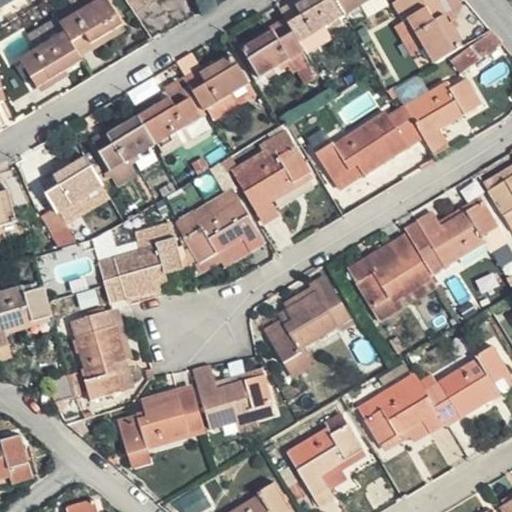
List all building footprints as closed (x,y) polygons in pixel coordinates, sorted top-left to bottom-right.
[(68,0),(73,7),(56,17),(57,20),(60,24),(101,0),(68,0)] [(106,0),(101,0),(60,24),(65,32),(80,59),(125,31),(106,0)] [(304,0),(292,0),(279,8),(282,13),(304,0)] [(340,17),(330,0),(304,0),(282,13),(288,22),(299,42),(324,27),(340,17)] [(330,0),(340,17),(355,8),(368,0),(330,0)] [(362,18),(377,9),(371,0),(368,0),(355,8),(362,18)] [(434,66),(461,50),(431,0),(398,0),(396,2),(407,19),(424,49),(430,59),(434,66)] [(407,19),(396,2),(391,5),(402,22),(407,19)] [(407,19),(402,22),(392,28),(411,58),(420,52),(424,49),(407,19)] [(60,24),(57,20),(28,37),(35,50),(65,32),(60,24)] [(299,42),(288,22),(242,50),(260,79),(285,64),(305,52),(299,42)] [(331,40),(324,27),(299,42),(305,52),(307,56),(331,40)] [(372,59),(379,54),(364,27),(356,32),(372,59)] [(65,32),(35,50),(19,60),(35,89),(64,72),(82,61),(80,59),(65,32)] [(501,44),(491,33),(451,60),(459,73),(489,53),(498,47),(501,44)] [(498,47),(489,53),(499,68),(507,62),(498,47)] [(425,61),(430,59),(424,49),(420,52),(425,61)] [(305,52),(285,64),(291,75),(295,72),(303,86),(319,76),(307,56),(305,52)] [(231,56),(180,86),(181,88),(199,115),(206,111),(249,85),(231,56)] [(67,77),(64,72),(35,89),(39,95),(67,77)] [(426,95),(415,77),(393,90),(405,108),(426,95)] [(180,86),(177,80),(164,89),(168,96),(181,88),(180,86)] [(447,83),(426,95),(405,108),(427,143),(439,134),(437,131),(479,105),(466,82),(451,90),(447,83)] [(256,97),(249,85),(206,111),(213,122),(256,97)] [(168,96),(133,118),(151,147),(157,144),(184,128),(200,118),(199,115),(181,88),(168,96)] [(401,110),(389,117),(408,147),(419,140),(401,110)] [(408,147),(389,117),(386,112),(332,144),(330,141),(313,151),(337,190),(408,147)] [(151,147),(133,118),(121,125),(92,143),(108,170),(110,173),(128,162),(151,147)] [(92,143),(121,125),(119,120),(89,139),(92,143)] [(191,140),(184,128),(157,144),(165,156),(191,140)] [(277,212),(272,202),(269,197),(309,173),(284,130),(259,145),(262,151),(231,170),(262,221),(277,212)] [(427,143),(434,156),(447,148),(439,134),(427,143)] [(511,151),(511,152),(511,154),(511,163),(481,183),(485,190),(511,174),(511,151)] [(59,173),(70,166),(65,157),(53,164),(59,173)] [(107,199),(82,158),(70,166),(59,173),(40,184),(64,224),(107,199)] [(194,173),(207,166),(203,159),(191,166),(194,173)] [(136,176),(128,162),(110,173),(112,176),(119,187),(136,176)] [(110,173),(108,170),(103,174),(106,180),(112,176),(110,173)] [(269,197),(272,202),(312,178),(309,173),(269,197)] [(511,174),(485,190),(511,232),(511,174)] [(191,213),(196,222),(237,197),(231,188),(191,213)] [(0,225),(15,222),(7,192),(0,193),(0,225)] [(200,229),(184,239),(198,264),(215,255),(241,240),(249,254),(264,244),(237,197),(196,222),(200,229)] [(445,233),(486,208),(483,201),(441,226),(445,233)] [(484,236),(498,227),(486,208),(445,233),(441,226),(432,212),(404,229),(433,274),(487,243),(484,236)] [(279,215),(277,212),(262,221),(264,225),(279,215)] [(174,222),(184,239),(200,229),(196,222),(191,213),(174,222)] [(64,224),(51,232),(60,248),(76,243),(64,224)] [(508,245),(498,227),(484,236),(487,243),(494,254),(508,245)] [(429,275),(404,234),(347,269),(371,308),(429,275)] [(109,303),(126,297),(159,289),(157,277),(181,270),(174,240),(155,244),(156,248),(98,263),(105,286),(109,303)] [(215,255),(220,263),(223,269),(249,254),(241,240),(215,255)] [(215,255),(198,264),(196,266),(200,276),(220,263),(215,255)] [(285,309),(329,282),(324,274),(308,285),(304,290),(282,304),(285,309)] [(429,275),(371,308),(380,322),(437,289),(429,275)] [(281,360),(303,347),(350,320),(329,282),(285,309),(291,320),(266,335),(281,360)] [(47,302),(42,287),(23,294),(21,287),(0,292),(0,350),(9,348),(4,330),(51,317),(47,302)] [(263,330),(266,335),(291,320),(285,309),(277,314),(280,319),(263,330)] [(119,311),(112,313),(115,325),(122,323),(119,311)] [(115,325),(112,313),(72,323),(86,369),(81,371),(89,401),(133,388),(125,360),(115,325)] [(132,358),(122,323),(115,325),(125,360),(132,358)] [(404,349),(396,337),(389,341),(397,355),(404,349)] [(314,366),(303,347),(281,360),(292,379),(314,366)] [(9,348),(0,350),(0,361),(12,358),(9,348)] [(445,423),(447,427),(491,401),(484,387),(508,373),(493,349),(477,358),(478,361),(426,393),(445,423)] [(211,368),(210,364),(192,369),(194,373),(211,368)] [(216,388),(211,368),(194,373),(208,428),(255,417),(256,419),(275,414),(264,376),(216,388)] [(484,387),(491,401),(511,388),(511,379),(508,373),(484,387)] [(429,434),(445,423),(426,393),(419,380),(376,405),(380,412),(364,422),(379,445),(407,429),(421,421),(429,434)] [(71,384),(51,389),(54,402),(74,396),(71,384)] [(193,390),(192,385),(141,399),(142,404),(193,390)] [(188,435),(203,431),(193,390),(142,404),(144,412),(146,418),(119,425),(128,456),(147,450),(146,446),(188,435)] [(146,418),(144,412),(118,420),(119,425),(146,418)] [(324,423),(326,428),(331,435),(346,426),(339,414),(324,423)] [(89,431),(80,420),(68,426),(80,438),(89,431)] [(415,443),(429,434),(421,421),(407,429),(415,443)] [(331,435),(326,428),(286,452),(319,508),(334,499),(320,475),(361,450),(346,426),(331,435)] [(188,439),(188,435),(146,446),(147,450),(188,439)] [(0,480),(9,479),(11,485),(37,478),(31,457),(26,458),(20,437),(0,441),(0,480)] [(151,465),(147,450),(128,456),(131,470),(151,465)] [(232,511),(285,511),(290,509),(274,483),(254,495),(255,499),(232,511)] [(97,511),(95,501),(66,509),(66,511),(97,511)] [(511,511),(511,501),(501,508),(503,511),(511,511)]
